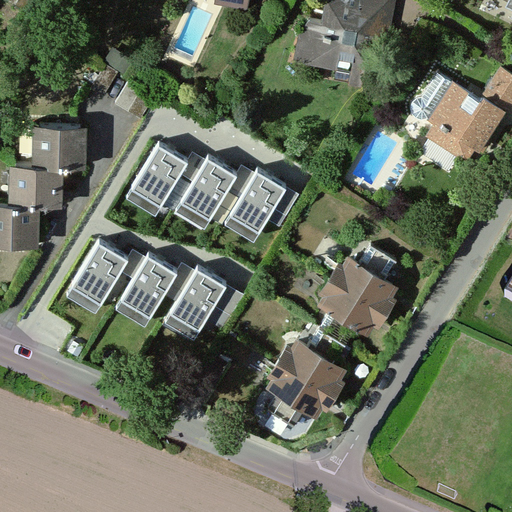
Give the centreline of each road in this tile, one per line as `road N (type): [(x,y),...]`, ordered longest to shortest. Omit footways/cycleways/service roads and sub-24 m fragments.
road 1 (tertiary): [(0,345),(327,487)]
road 2 (residential): [(511,191),(327,487)]
